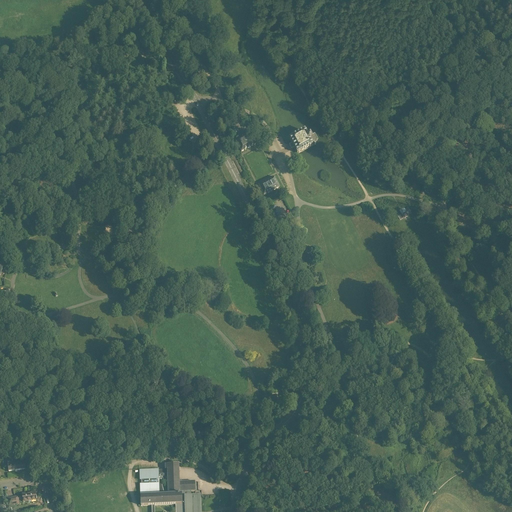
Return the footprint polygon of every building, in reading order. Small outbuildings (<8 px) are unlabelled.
[(292,144),(289,146),(290,148),(291,150),(294,148),(297,154),(313,145),(314,146),(316,145),(316,144),(317,143),(314,137),(311,138),(309,135),(307,137),(304,131),(289,139),(292,144)] [(235,141),(241,152),(256,144),(251,133),(235,141)] [(274,178),(259,186),(264,196),(279,187),(274,178)] [(401,214),(398,215),(400,220),(403,218),(405,219),(407,217),(408,215),(411,214),(408,209),(405,211),(405,210),(400,213),(401,214)] [(275,395),(267,397),(269,404),(273,404),(273,403),(277,402),(275,395)] [(178,445),(180,440),(171,437),(173,432),(170,431),(166,440),(163,439),(162,444),(174,448),(176,445),(178,445)] [(12,459),(7,460),(8,472),(25,469),(24,463),(12,464),(12,459)] [(191,492),(195,492),(194,482),(179,482),(178,465),(165,465),(165,470),(167,470),(167,472),(158,472),(158,470),(139,471),(140,496),(140,506),(151,506),(151,511),(197,511),(197,502),(198,502),(198,496),(192,496),(191,497),(191,492)] [(35,493),(22,495),(22,497),(18,497),(18,496),(14,497),(14,499),(15,503),(19,503),(18,500),(22,500),(23,502),(28,502),(29,503),(31,502),(31,501),(36,500),(36,498),(37,498),(36,495),(35,495),(35,493)]
